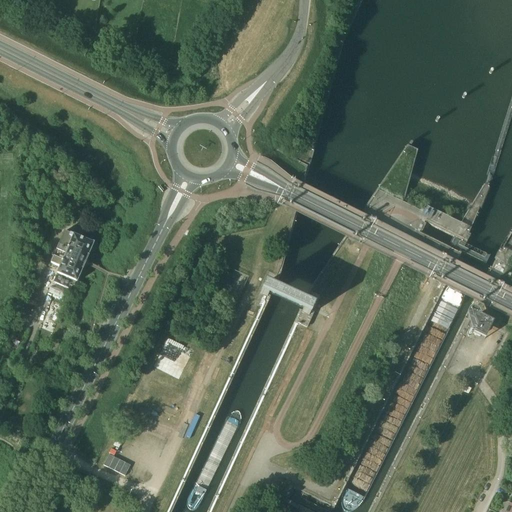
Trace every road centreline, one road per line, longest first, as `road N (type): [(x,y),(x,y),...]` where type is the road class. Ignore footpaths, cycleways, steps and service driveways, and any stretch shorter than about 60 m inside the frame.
road 1 (tertiary): [(21,511),(158,236)]
road 2 (tertiary): [(511,303),(285,190)]
road 3 (tertiary): [(110,103),(0,48)]
